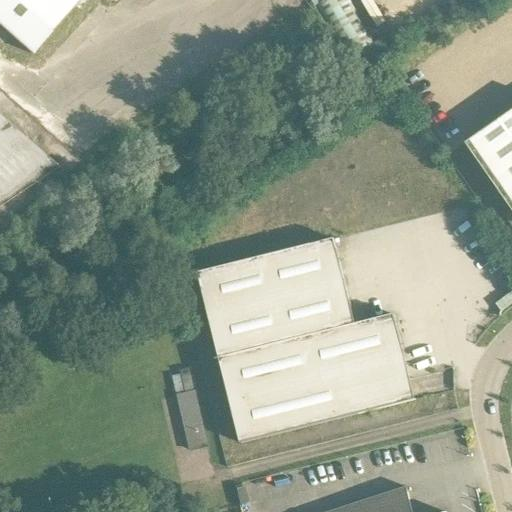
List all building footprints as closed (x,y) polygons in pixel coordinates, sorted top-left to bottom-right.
[(0,0),(0,26),(32,55),(81,0),(0,0)] [(349,0),(330,0),(317,8),(348,61),(375,45),(349,0)] [(511,112),(466,145),(511,211),(504,216),(511,227),(511,112)] [(0,205),(57,168),(0,117),(0,205)] [(219,360),(355,326),(334,241),(256,260),(242,205),(189,242),(219,360)] [(355,326),(219,360),(241,446),(357,417),(352,395),(410,381),(394,317),(355,326)] [(191,451),(208,447),(196,393),(178,397),(191,451)] [(408,511),(402,488),(329,511),(408,511)]
